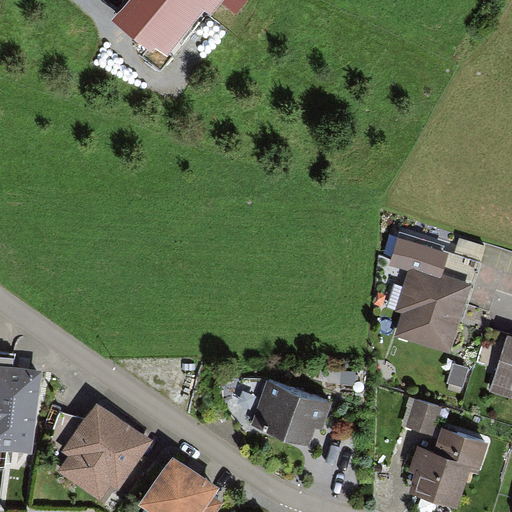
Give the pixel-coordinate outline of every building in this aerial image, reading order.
[(128,0),(113,19),(154,51),(157,47),(169,56),(204,11),(211,16),(221,4),(224,0),(128,0)] [(224,0),(221,4),(236,15),(247,0),(224,0)] [(402,310),(394,333),(451,351),(486,243),(459,235),(455,249),(397,230),(388,261),(408,267),(395,308),(402,310)] [(511,331),(508,331),(490,389),(511,395),(511,331)] [(16,351),(0,348),(0,463),(6,464),(8,446),(33,449),(44,364),(15,361),(16,351)] [(469,365),(454,360),(448,381),(463,385),(469,365)] [(355,383),(356,369),(341,369),(340,382),(355,383)] [(268,376),(252,422),(310,441),(316,424),(323,426),(333,398),(268,376)] [(443,403),(410,393),(401,424),(434,433),(443,403)] [(49,445),(61,449),(67,452),(58,468),(101,499),(111,483),(118,488),(153,436),(96,397),(83,417),(61,409),(49,445)] [(415,470),(409,488),(458,504),(471,465),(479,468),(489,437),(442,422),(435,445),(418,440),(409,468),(415,470)] [(173,448),(138,499),(157,511),(217,511),(225,500),(213,491),(220,481),(173,448)]
